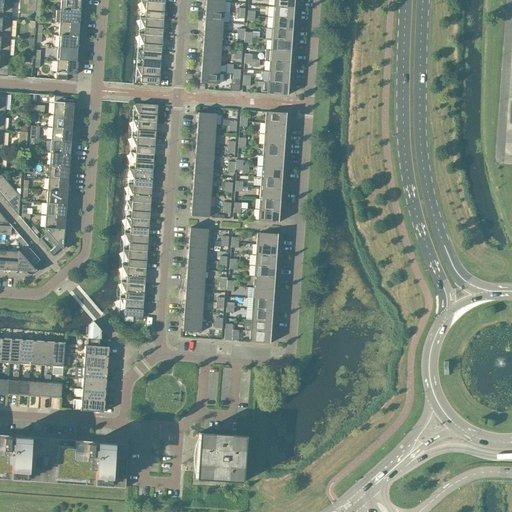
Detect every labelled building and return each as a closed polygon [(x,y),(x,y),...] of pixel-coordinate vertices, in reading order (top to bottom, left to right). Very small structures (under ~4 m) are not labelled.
[(0,0),(0,18),(11,19),(13,0),(0,0)] [(35,0),(27,0),(27,11),(35,12),(35,0)] [(60,0),(60,10),(79,12),(80,0),(60,0)] [(293,8),(293,0),(273,0),(273,7),(293,8)] [(223,13),(224,2),(205,1),(205,11),(223,13)] [(163,20),(164,3),(141,2),(145,12),(145,18),(140,18),(163,20)] [(292,19),(293,8),(273,7),(272,18),(292,19)] [(55,23),(59,23),(79,24),(79,12),(60,10),(56,10),(55,23)] [(222,23),(223,13),(205,11),(204,22),(222,23)] [(0,37),(10,38),(11,19),(0,18),(0,37)] [(162,36),(163,20),(140,18),(140,19),(144,29),(144,34),(139,34),(162,36)] [(292,30),(292,19),(272,18),(271,29),(292,30)] [(221,33),(222,23),(204,22),(203,32),(221,33)] [(78,37),(79,24),(59,23),(58,35),(78,37)] [(291,41),(292,30),(271,29),(270,40),(291,41)] [(221,43),(221,33),(203,32),(202,42),(221,43)] [(161,52),(162,36),(139,34),(138,35),(143,45),(142,50),(137,50),(161,52)] [(77,49),(78,37),(58,35),(57,48),(77,49)] [(0,56),(8,57),(10,38),(0,37),(0,56)] [(290,52),(291,41),(270,40),(270,50),(290,52)] [(220,54),(221,43),(202,42),(202,52),(220,54)] [(76,62),(77,49),(57,48),(56,61),(76,62)] [(160,68),(161,52),(137,50),(137,51),(142,61),(141,66),(136,66),(136,67),(160,68)] [(289,63),(290,52),(270,50),(269,61),(289,63)] [(219,64),(220,54),(202,52),(201,63),(219,64)] [(0,75),(7,76),(8,57),(0,56),(0,75)] [(75,75),(76,62),(56,61),(55,80),(67,81),(67,80),(66,80),(66,74),(75,75)] [(288,73),(289,63),(269,61),(268,72),(288,73)] [(218,74),(219,64),(201,63),(200,73),(218,74)] [(227,64),(226,74),(232,74),(232,75),(240,76),(240,70),(233,69),(233,65),(227,64)] [(158,85),(160,68),(136,67),(141,77),(140,84),(158,85)] [(288,84),(288,73),(268,72),(267,83),(288,84)] [(218,84),(218,74),(200,73),(199,83),(200,84),(200,83),(218,84)] [(287,96),(288,84),(267,83),(267,94),(286,95),(286,96),(287,96)] [(66,97),(54,96),(53,115),(72,117),(73,104),(64,103),(65,97),(66,97)] [(132,120),(156,122),(157,105),(134,104),(134,105),(138,115),(137,120),(132,120)] [(285,125),(286,113),(285,113),(265,112),(264,123),(285,125)] [(197,124),(215,125),(216,114),(198,113),(197,113),(197,124)] [(71,129),(72,117),(53,115),(52,128),(71,129)] [(155,138),(156,122),(132,120),(132,121),(137,131),(136,136),(131,136),(131,137),(155,138)] [(284,136),(285,125),(264,123),(264,134),(284,136)] [(214,135),(215,125),(197,124),(196,134),(214,135)] [(70,142),(71,129),(52,128),(51,140),(70,142)] [(213,145),(214,135),(196,134),(195,144),(213,145)] [(283,146),(284,136),(264,134),(263,145),(283,146)] [(153,154),(155,138),(131,137),(136,147),(135,152),(130,152),(130,153),(153,154)] [(69,154),(70,142),(51,140),(50,153),(69,154)] [(213,156),(213,145),(195,144),(194,154),(213,156)] [(282,157),(283,146),(263,145),(262,156),(282,157)] [(68,167),(69,154),(50,153),(49,166),(68,167)] [(152,171),(153,154),(130,153),(134,163),(134,169),(129,169),(152,171)] [(212,166),(213,156),(194,154),(194,165),(212,166)] [(282,168),(282,157),(262,156),(261,167),(282,168)] [(211,176),(212,166),(194,165),(193,175),(211,176)] [(67,180),(68,167),(49,166),(48,178),(67,180)] [(281,179),(282,168),(261,167),(261,177),(281,179)] [(151,187),(152,171),(129,169),(129,170),(133,180),(133,185),(128,185),(151,187)] [(19,197),(0,175),(0,174),(0,195),(18,216),(19,197)] [(210,186),(211,176),(193,175),(192,185),(210,186)] [(280,190),(281,179),(261,177),(260,188),(280,190)] [(67,192),(67,180),(48,178),(47,191),(67,192)] [(150,203),(151,187),(128,185),(128,186),(132,196),(132,201),(127,201),(127,202),(150,203)] [(210,197),(210,186),(192,185),(191,195),(210,197)] [(279,200),(280,190),(260,188),(259,199),(279,200)] [(66,205),(67,192),(47,191),(46,203),(66,205)] [(209,207),(210,197),(191,195),(191,205),(209,207)] [(279,211),(279,200),(259,199),(258,210),(279,211)] [(149,219),(150,203),(127,202),(131,212),(130,217),(126,217),(125,218),(149,219)] [(65,217),(66,205),(46,203),(45,216),(65,217)] [(208,218),(209,207),(191,205),(190,217),(190,216),(208,218)] [(278,223),(279,211),(258,210),(257,221),(277,223),(278,223)] [(9,224),(0,213),(0,223),(9,224)] [(64,230),(65,217),(45,216),(45,228),(44,228),(64,230)] [(148,236),(149,219),(125,218),(130,228),(129,234),(124,233),(124,234),(148,236)] [(38,233),(34,228),(33,226),(29,229),(35,236),(35,235),(38,233)] [(62,251),(64,230),(44,228),(43,229),(48,234),(40,242),(50,253),(50,252),(58,245),(62,251)] [(189,228),(188,239),(206,240),(207,230),(189,228)] [(276,246),(277,234),(276,234),(257,233),(256,244),(276,246)] [(146,252),(148,236),(124,234),(129,244),(128,250),(123,250),(146,252)] [(26,244),(20,237),(17,240),(22,246),(26,244)] [(206,251),(206,240),(188,239),(187,249),(206,251)] [(275,257),(276,246),(256,244),(255,255),(275,257)] [(40,261),(41,261),(29,247),(28,247),(29,248),(21,255),(18,251),(16,272),(16,271),(37,273),(32,267),(40,260),(40,261)] [(205,261),(206,251),(187,249),(187,260),(205,261)] [(145,268),(146,252),(123,250),(123,251),(127,261),(127,266),(122,266),(145,268)] [(16,272),(18,251),(17,252),(5,251),(3,271),(4,271),(4,270),(16,271),(16,272)] [(275,267),(275,257),(255,255),(254,266),(275,267)] [(204,271),(205,261),(187,260),(186,270),(204,271)] [(144,284),(145,268),(122,266),(122,267),(126,277),(126,282),(121,282),(121,283),(144,284)] [(274,278),(275,267),(254,266),(253,277),(274,278)] [(204,281),(204,271),(186,270),(185,280),(204,281)] [(273,289),(274,278),(253,277),(253,288),(273,289)] [(203,291),(204,281),(185,280),(185,290),(203,291)] [(143,300),(144,284),(121,283),(125,293),(125,298),(120,298),(120,299),(143,300)] [(272,300),(273,289),(253,288),(252,298),(272,300)] [(202,302),(203,291),(185,290),(184,301),(202,302)] [(271,311),(272,300),(252,298),(251,309),(271,311)] [(142,317),(143,300),(120,299),(124,309),(123,316),(142,317)] [(201,312),(202,302),(184,301),(183,311),(201,312)] [(271,322),(271,311),(251,309),(250,320),(271,322)] [(201,322),(201,312),(183,311),(182,321),(201,322)] [(270,332),(271,322),(250,320),(250,331),(270,332)] [(200,333),(201,322),(182,321),(182,332),(182,331),(200,333)] [(100,331),(92,322),(88,326),(88,327),(86,327),(85,334),(87,334),(86,346),(98,347),(98,337),(100,337),(100,331)] [(231,341),(232,330),(224,329),(224,340),(231,341)] [(269,344),(270,332),(250,331),(249,342),(269,344)] [(0,362),(8,363),(10,339),(3,339),(0,338),(0,362)] [(19,364),(21,340),(14,339),(14,340),(11,340),(11,339),(10,339),(8,363),(19,364)] [(30,365),(32,341),(25,340),(25,341),(21,340),(19,364),(30,365)] [(41,366),(42,341),(36,341),(32,341),(30,365),(41,366)] [(51,366),(53,342),(46,342),(43,342),(43,341),(42,341),(41,366),(51,366)] [(62,367),(64,343),(57,342),(57,343),(54,343),(54,342),(53,342),(51,366),(62,367)] [(86,346),(85,346),(84,347),(84,353),(84,357),(106,358),(107,347),(98,347),(86,346)] [(106,369),(106,358),(84,357),(84,358),(83,358),(83,364),(83,368),(106,369)] [(105,380),(106,369),(83,368),(83,369),(82,369),(82,375),(83,375),(82,378),(105,380)] [(104,391),(105,380),(82,378),(82,379),(81,386),(82,386),(81,389),(104,391)] [(17,396),(18,380),(7,380),(7,379),(6,395),(6,394),(17,394),(17,396)] [(28,396),(29,381),(28,381),(18,380),(17,396),(17,394),(27,395),(27,396),(28,396)] [(38,397),(39,381),(39,382),(29,381),(28,396),(28,395),(38,396),(38,397)] [(49,398),(50,382),(50,383),(40,382),(39,381),(38,397),(39,397),(39,396),(49,397),(49,398)] [(60,397),(61,383),(61,384),(50,383),(51,382),(50,382),(49,398),(50,397),(60,397),(60,399),(60,397)] [(103,401),(104,391),(81,389),(81,390),(80,396),(81,396),(81,400),(103,401)] [(102,413),(103,401),(81,400),(81,401),(80,401),(80,407),(80,411),(92,412),(102,413)] [(241,483),(245,436),(198,433),(195,480),(241,483)] [(127,448),(128,444),(0,435),(0,479),(125,488),(125,485),(127,448)]
